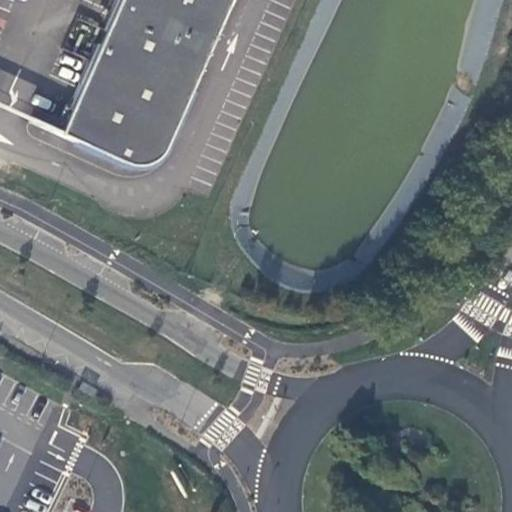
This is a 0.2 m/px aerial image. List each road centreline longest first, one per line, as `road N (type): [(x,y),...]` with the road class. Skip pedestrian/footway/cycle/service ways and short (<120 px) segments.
road 1 (unclassified): [(332,396),(231,362),(0,236)]
road 2 (unclassified): [(0,304),(191,408),(242,447),(276,493)]
road 3 (secondary): [(511,265),(461,341),(411,375)]
